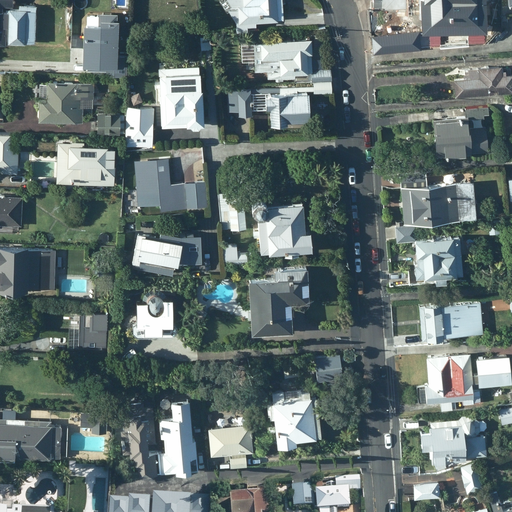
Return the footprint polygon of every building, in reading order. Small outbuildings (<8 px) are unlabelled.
[(0,0),(0,42),(8,43),(8,39),(37,41),(39,4),(21,3),(20,7),(11,6),(11,10),(4,10),(4,4),(15,5),(15,0),(0,0)] [(285,0),(227,0),(228,3),(242,2),(242,4),(233,5),(240,16),(241,27),(252,26),(252,21),(260,21),(260,16),(286,15),(285,0)] [(413,0),(414,33),(468,33),(468,29),(480,29),(479,0),(413,0)] [(117,21),(117,13),(99,13),(99,20),(87,20),(86,62),(92,62),(93,62),(93,73),(129,74),(129,56),(120,55),(120,21),(117,21)] [(314,37),(264,39),(257,39),(258,68),(269,68),(270,76),(298,75),(298,71),(314,70),(313,51),(315,51),(314,37)] [(209,45),(192,46),(193,66),(211,65),(209,45)] [(499,65),(479,67),(480,93),(507,91),(507,94),(510,93),(509,75),(508,68),(499,69),(499,65)] [(171,87),(164,88),(166,121),(195,120),(198,123),(203,123),(206,120),(209,120),(207,84),(205,85),(204,69),(201,69),(200,66),(170,68),(171,87)] [(332,67),(315,68),(315,78),(333,77),(332,67)] [(452,95),(480,93),(479,67),(462,68),(462,72),(460,72),(461,77),(452,78),(452,95)] [(43,82),(41,119),(84,121),(85,105),(95,106),(96,81),(49,79),(49,82),(43,82)] [(332,81),(316,81),(317,92),(333,91),(332,81)] [(239,87),(230,87),(230,102),(239,102),(239,87)] [(293,119),(293,116),(314,116),(313,89),(274,91),(274,92),(270,92),(270,104),(275,104),(275,119),(293,119)] [(474,126),(473,117),(486,116),(485,113),(489,113),(489,105),(466,107),(466,115),(437,117),(439,132),(438,134),(437,136),(437,138),(437,141),(437,143),(438,145),(439,147),(440,148),(440,153),(490,149),(488,125),(474,126)] [(121,131),(125,131),(126,113),(122,113),(122,111),(99,111),(98,131),(121,132),(121,131)] [(145,113),(127,113),(126,144),(154,145),(155,120),(152,120),(152,117),(145,117),(145,113)] [(21,133),(0,131),(0,170),(19,172),(21,133)] [(80,181),(116,182),(118,144),(112,144),(112,139),(103,139),(103,142),(60,141),(58,180),(62,181),(62,187),(80,188),(80,181)] [(171,155),(136,158),(139,204),(162,202),(163,208),(188,206),(187,181),(173,181),(171,155)] [(429,171),(402,173),(407,221),(480,215),(477,179),(430,182),(429,171)] [(207,180),(188,181),(189,205),(208,204),(207,180)] [(0,193),(0,221),(23,223),(25,195),(0,193)] [(274,246),(274,247),(318,245),(316,226),(311,226),(309,198),(275,200),(269,196),(263,196),(259,201),(260,208),(263,211),(265,227),(258,227),(259,235),(265,234),(266,247),(274,246)] [(233,227),(248,226),(245,198),(230,199),(231,208),(222,209),(223,221),(232,220),(233,227)] [(503,219),(489,220),(490,232),(504,231),(503,219)] [(416,223),(399,224),(400,235),(417,233),(416,223)] [(183,260),(186,237),(150,230),(150,228),(143,226),(135,265),(175,274),(177,264),(179,264),(180,260),(183,260)] [(467,270),(464,232),(420,236),(422,260),(419,260),(420,274),(467,270)] [(131,240),(123,239),(122,249),(130,249),(131,240)] [(239,241),(225,242),(226,263),(254,261),(253,251),(242,252),(242,249),(239,249),(239,241)] [(30,286),(56,287),(56,248),(30,248),(30,245),(0,244),(0,271),(0,288),(30,288),(30,286)] [(253,276),(256,330),(297,328),(296,300),(313,299),(312,264),(278,266),(279,274),(253,276)] [(179,296),(170,296),(169,295),(168,294),(167,293),(166,292),(164,292),(163,292),(162,292),(160,291),(159,292),(158,293),(156,293),(155,294),(154,295),(154,296),(144,296),(144,320),(138,320),(138,329),(143,333),(177,333),(182,330),(182,321),(180,321),(179,296)] [(485,332),(482,300),(421,305),(424,338),(448,336),(447,334),(485,332)] [(210,311),(197,303),(197,313),(199,314),(197,317),(204,321),(210,311)] [(110,308),(85,307),(84,344),(109,344),(110,308)] [(342,353),(317,357),(320,376),(345,373),(342,353)] [(468,353),(423,358),(426,386),(422,386),(423,389),(417,389),(418,401),(423,400),(424,403),(437,402),(438,411),(452,409),(452,401),(459,400),(460,404),(477,403),(476,390),(471,391),(470,383),(477,383),(477,384),(511,381),(511,379),(511,378),(511,362),(509,363),(508,354),(474,357),(476,374),(469,375),(468,353)] [(299,360),(282,362),(283,374),(300,373),(299,360)] [(301,434),(326,432),(321,393),(315,394),(314,387),(304,388),(303,387),(286,389),(287,396),(277,397),(283,442),(302,440),(301,434)] [(171,450),(161,451),(163,472),(200,469),(198,447),(200,447),(199,438),(196,438),(193,399),(175,400),(176,416),(163,417),(164,435),(169,434),(171,450)] [(142,474),(160,472),(158,450),(152,451),(152,442),(158,441),(155,405),(146,406),(146,400),(130,402),(132,427),(123,428),(125,452),(138,452),(139,463),(142,463),(142,474)] [(109,412),(82,410),(82,424),(93,425),(93,430),(108,431),(109,412)] [(53,423),(53,419),(1,417),(1,414),(0,413),(0,457),(18,458),(18,456),(53,457),(53,456),(62,456),(64,425),(55,424),(55,423),(53,423)] [(464,413),(461,417),(433,419),(434,429),(426,429),(427,447),(435,446),(437,460),(471,458),(470,455),(490,453),(489,433),(479,433),(483,429),(482,418),(477,418),(473,413),(464,413)] [(212,426),(213,455),(255,450),(252,423),(212,426)] [(248,455),(232,456),(233,465),(249,464),(248,455)] [(487,488),(479,461),(462,465),(470,493),(487,488)] [(315,486),(317,507),(329,506),(329,511),(337,511),(337,505),(350,504),(350,489),(361,488),(360,474),(335,475),(336,485),(315,486)] [(417,481),(418,497),(444,496),(444,480),(417,481)] [(296,507),(316,505),(315,485),(294,486),(296,507)] [(261,495),(235,497),(236,511),(273,511),(271,489),(261,490),(261,495)] [(211,511),(213,497),(156,493),(155,511),(211,511)] [(151,511),(153,497),(132,496),(132,500),(111,499),(110,511),(151,511)]
